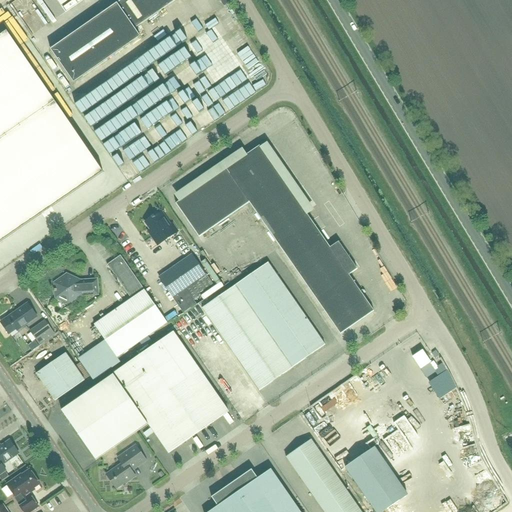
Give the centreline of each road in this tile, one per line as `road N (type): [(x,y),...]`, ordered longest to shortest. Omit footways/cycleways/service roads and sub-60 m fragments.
road 1 (unclassified): [(0,286),(288,85)]
road 2 (unclassified): [(139,511),(427,313)]
road 3 (tertiary): [(511,296),(335,0)]
road 4 (unknown): [(94,0),(43,33),(36,49),(46,83),(65,95),(115,76),(207,0)]
road 5 (unclassified): [(427,313),(288,85)]
road 6 (unclassified): [(511,488),(427,313)]
road 7 (tertiary): [(95,511),(0,373)]
